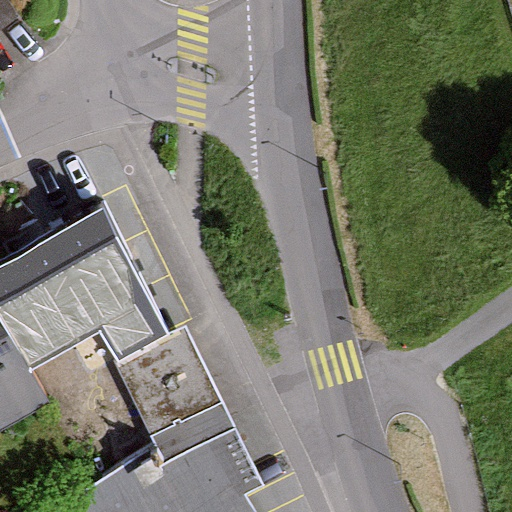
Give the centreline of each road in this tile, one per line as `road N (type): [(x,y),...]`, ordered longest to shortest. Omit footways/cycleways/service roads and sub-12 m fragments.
road 1 (tertiary): [(384,511),(335,364),(298,203),(282,82)]
road 2 (residential): [(143,59),(0,136)]
road 3 (residential): [(282,82),(143,59)]
